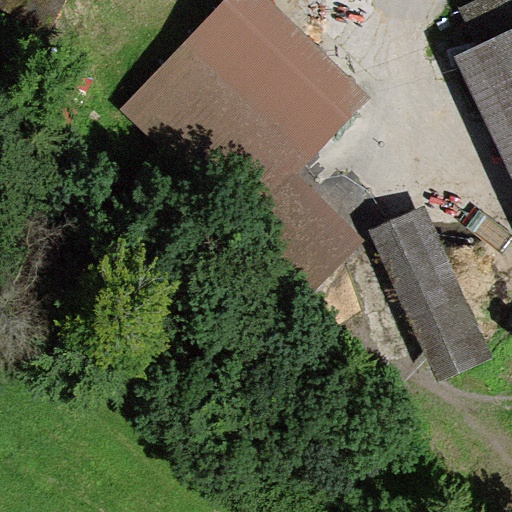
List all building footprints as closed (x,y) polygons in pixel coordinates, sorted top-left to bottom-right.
[(0,0),(60,19),(66,0),(0,0)] [(269,0),(228,0),(118,113),(315,305),(369,250),(297,180),(374,102),(269,0)] [(511,0),(464,0),(477,27),(511,11),(511,0)] [(511,51),(474,70),(511,150),(511,51)] [(433,209),(383,228),(441,379),(492,360),(433,209)]
